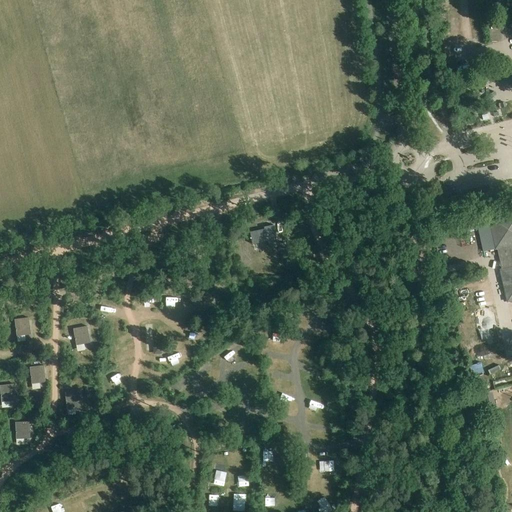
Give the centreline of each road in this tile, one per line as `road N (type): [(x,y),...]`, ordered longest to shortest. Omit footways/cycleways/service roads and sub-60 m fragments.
road 1 (track): [(309,184),(318,238),(374,337),(351,511)]
road 2 (tertiary): [(411,177),(449,511)]
road 3 (track): [(0,485),(88,409),(152,401),(176,407),(193,424),(197,446),(183,511)]
road 4 (track): [(51,435),(55,248)]
road 5 (tertiary): [(407,143),(390,0)]
